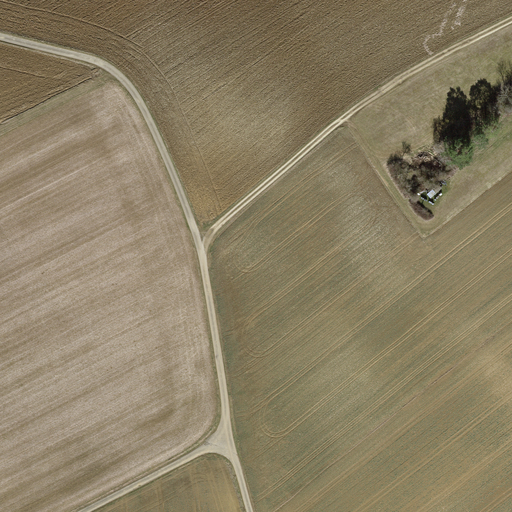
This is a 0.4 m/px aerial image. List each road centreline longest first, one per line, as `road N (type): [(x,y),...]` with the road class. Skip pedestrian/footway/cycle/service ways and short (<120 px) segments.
road 1 (track): [(203,245),(393,82),(511,21)]
road 2 (track): [(346,117),(415,213),(429,218),(443,202),(456,160)]
road 3 (track): [(113,70),(0,128)]
